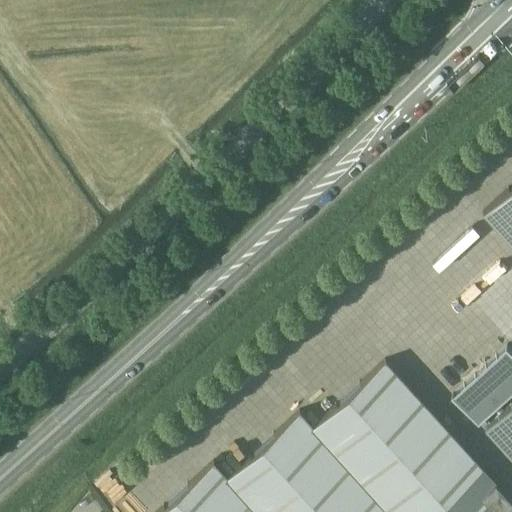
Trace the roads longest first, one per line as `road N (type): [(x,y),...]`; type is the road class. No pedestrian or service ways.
road 1 (unclassified): [(0,368),(207,178),(381,0)]
road 2 (secondary): [(500,0),(312,177),(169,330)]
road 3 (secondary): [(169,330),(225,290),(511,25)]
road 4 (secondary): [(0,483),(169,330)]
